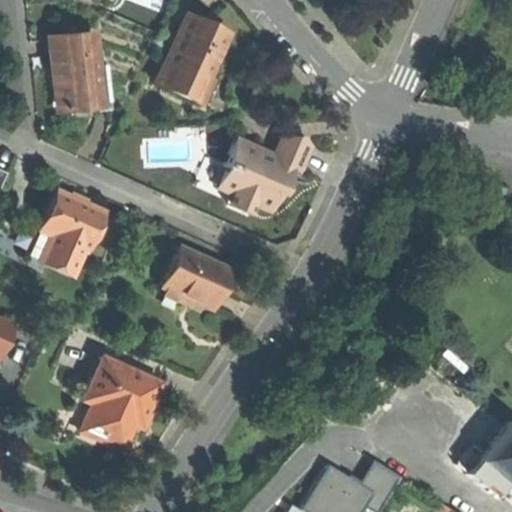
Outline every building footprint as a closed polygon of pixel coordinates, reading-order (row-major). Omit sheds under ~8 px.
[(205,23),(183,13),(152,82),(200,104),(211,80),(205,78),(226,33),(205,23)] [(104,67),(95,68),(91,33),(47,37),(50,68),(54,110),(59,110),(59,116),(99,112),(99,108),(108,107),(104,67)] [(276,137),(270,152),(292,162),(289,168),(298,172),(309,146),(297,136),(276,137)] [(258,148),(235,138),(223,166),(224,167),(215,188),(230,194),(232,195),(232,194),(254,202),(269,209),(275,194),(274,194),(275,191),(279,192),(289,168),(292,162),(270,152),(267,159),(261,157),(256,154),(258,148)] [(511,191),(488,189),(487,200),(511,202),(511,191)] [(76,202),(54,192),(36,230),(48,235),(56,239),(45,263),(69,274),(80,250),(83,251),(100,212),(76,202)] [(249,214),(254,202),(232,194),(232,195),(230,194),(226,205),(249,214)] [(26,255),(37,260),(48,235),(36,230),(26,255)] [(37,260),(45,263),(56,239),(48,235),(37,260)] [(228,272),(175,249),(158,288),(186,300),(211,311),(219,292),(228,272)] [(184,305),(186,300),(158,288),(156,293),(184,305)] [(0,320),(0,347),(10,325),(0,320)] [(160,385),(102,358),(82,400),(90,404),(82,423),(104,433),(100,442),(120,451),(132,426),(140,408),(147,412),(160,385)] [(97,448),(100,442),(104,433),(82,423),(90,404),(82,400),(66,433),(97,448)] [(143,420),(147,412),(140,408),(132,426),(139,429),(143,420)] [(477,457),(503,479),(511,468),(511,425),(507,421),(477,457)] [(368,460),(354,483),(369,492),(360,507),(366,511),(375,511),(397,478),(368,460)] [(354,483),(323,464),(295,509),(301,511),(356,511),(360,507),(369,492),(354,483)] [(511,468),(503,479),(511,486),(511,468)] [(281,511),(301,511),(295,509),(287,503),(281,511)]
